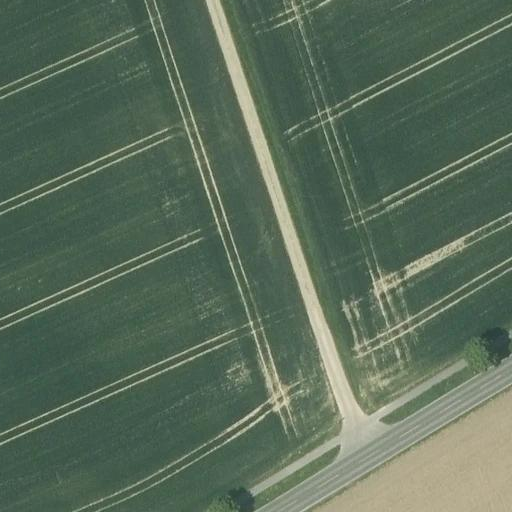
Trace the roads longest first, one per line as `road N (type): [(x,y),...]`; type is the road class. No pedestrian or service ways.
road 1 (track): [(373,454),(344,405),(211,0)]
road 2 (tertiary): [(511,370),(280,511)]
